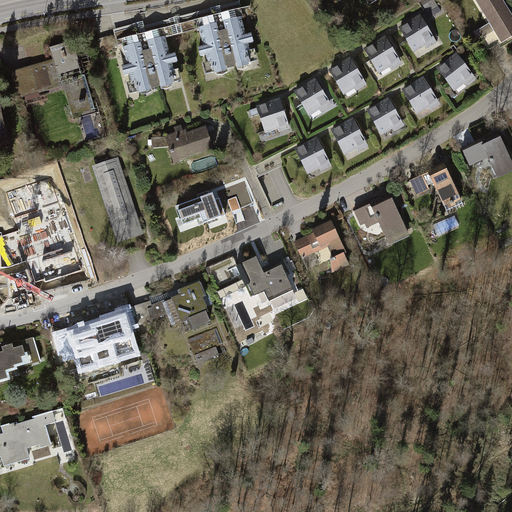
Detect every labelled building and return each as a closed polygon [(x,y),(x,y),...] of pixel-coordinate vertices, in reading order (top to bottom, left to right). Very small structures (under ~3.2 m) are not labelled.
[(511,41),(511,12),(504,0),(477,0),(491,22),(477,31),(482,39),(496,30),(506,45),(511,41)] [(424,17),(401,32),(418,57),(440,43),(424,17)] [(224,25),(202,32),(207,49),(199,51),(202,61),(209,59),(214,76),(222,74),(225,78),(260,67),(254,48),(259,45),(257,36),(250,38),(242,20),(229,24),(232,32),(226,33),(224,25)] [(131,77),(135,96),(145,94),(147,97),(183,86),(179,66),(186,65),(183,55),(176,57),(171,38),(153,43),(155,51),(151,53),(148,44),(124,51),(130,68),(122,69),(125,79),(131,77)] [(391,40),(367,54),(383,81),(407,66),(391,40)] [(54,59),(11,73),(19,100),(64,88),(73,118),(96,111),(78,44),(51,49),(54,59)] [(460,55),(440,72),(460,96),(480,79),(460,55)] [(353,61),(332,74),(348,101),(370,88),(353,61)] [(321,80),(297,95),(313,121),(337,106),(321,80)] [(428,80),(406,94),(421,118),(443,104),(428,80)] [(280,100),(254,109),(264,138),(290,130),(280,100)] [(391,101),(369,114),(384,140),(406,127),(391,101)] [(0,146),(11,144),(0,106),(0,146)] [(356,122),(333,133),(347,160),(370,148),(356,122)] [(168,139),(155,140),(156,153),(171,151),(178,166),(218,152),(210,128),(192,135),(190,132),(168,139)] [(477,141),(462,148),(470,164),(486,156),(496,177),(511,167),(511,157),(500,134),(481,144),(477,141)] [(321,141),(298,153),(313,180),(336,168),(321,141)] [(121,159),(95,169),(122,245),(149,237),(121,159)] [(444,162),(409,179),(416,195),(433,188),(441,207),(461,199),(444,162)] [(233,188),(174,209),(178,218),(190,214),(198,232),(244,214),(233,188)] [(390,195),(352,210),(359,229),(377,222),(385,242),(406,234),(390,195)] [(311,231),(293,240),(302,258),(322,248),(333,270),(352,261),(331,218),(310,229),(311,231)] [(257,253),(233,264),(250,295),(269,288),(273,297),(294,287),(283,263),(266,270),(257,253)] [(210,306),(199,281),(179,289),(181,294),(148,307),(152,319),(168,314),(173,325),(187,320),(192,329),(211,323),(204,308),(210,306)] [(152,319),(148,307),(147,303),(102,316),(102,318),(53,332),(60,353),(63,351),(65,358),(76,355),(81,370),(98,364),(93,349),(112,344),(117,359),(138,353),(133,334),(129,335),(127,326),(152,319)] [(217,328),(189,340),(199,365),(220,356),(217,346),(223,344),(217,328)] [(0,386),(19,381),(16,371),(24,369),(23,365),(44,359),(37,334),(0,344),(0,386)] [(0,452),(0,453),(4,465),(30,458),(28,452),(38,449),(39,453),(53,449),(43,416),(18,424),(17,422),(4,426),(6,432),(0,433),(0,452)]
